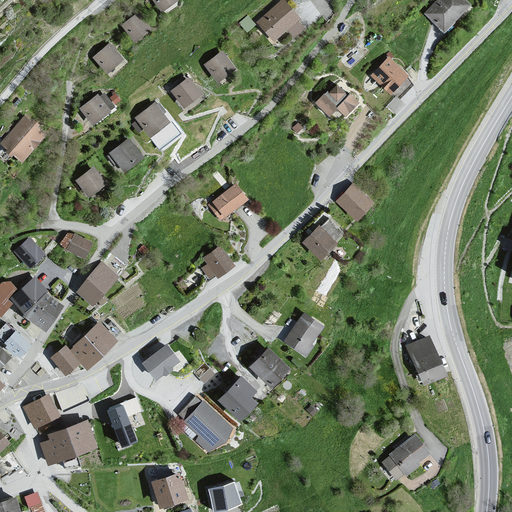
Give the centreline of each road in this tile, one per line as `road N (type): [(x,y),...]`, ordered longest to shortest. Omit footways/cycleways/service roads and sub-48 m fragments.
road 1 (tertiary): [(511,3),(326,195),(221,289),(91,370),(14,396)]
road 2 (tertiary): [(511,95),(465,179),(445,258),(448,311),(488,450),(486,511)]
road 3 (residential): [(94,259),(139,209),(272,104),(353,0)]
road 4 (residential): [(94,259),(1,402)]
road 5 (residential): [(99,0),(0,100)]
